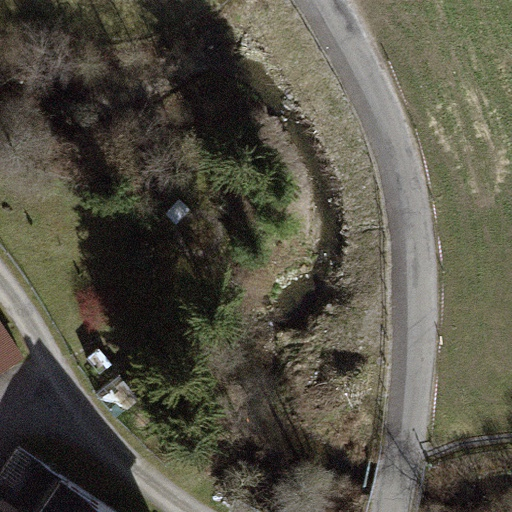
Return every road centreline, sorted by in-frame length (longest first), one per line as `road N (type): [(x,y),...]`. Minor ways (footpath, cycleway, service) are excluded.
road 1 (unclassified): [(389,511),(415,369),(414,248),(385,121),(327,0)]
road 2 (unclassified): [(193,511),(126,466),(95,433),(0,277)]
